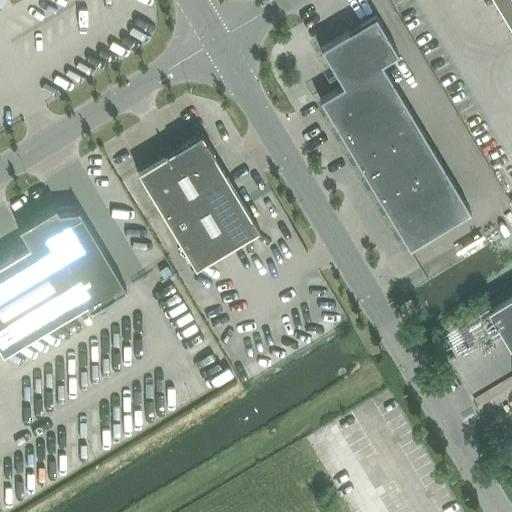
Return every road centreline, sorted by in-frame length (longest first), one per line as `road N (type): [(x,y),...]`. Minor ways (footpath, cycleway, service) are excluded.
road 1 (unclassified): [(496,511),(213,44)]
road 2 (unclassified): [(213,44),(0,174)]
